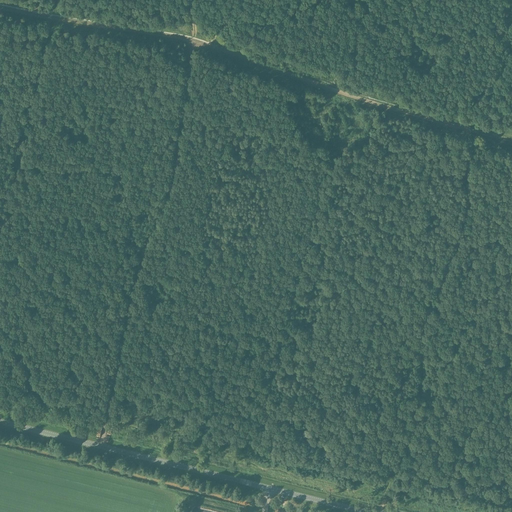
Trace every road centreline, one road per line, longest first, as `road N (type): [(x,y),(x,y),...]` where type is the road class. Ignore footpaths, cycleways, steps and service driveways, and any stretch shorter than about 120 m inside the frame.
road 1 (track): [(100,446),(138,257),(171,176),(195,41)]
road 2 (tertiary): [(363,511),(0,422)]
road 3 (track): [(511,140),(195,41)]
road 4 (track): [(7,211),(54,18)]
road 5 (track): [(427,306),(414,423),(385,492)]
road 6 (track): [(506,53),(472,144),(462,222)]
road 7 (track): [(54,18),(195,41)]
